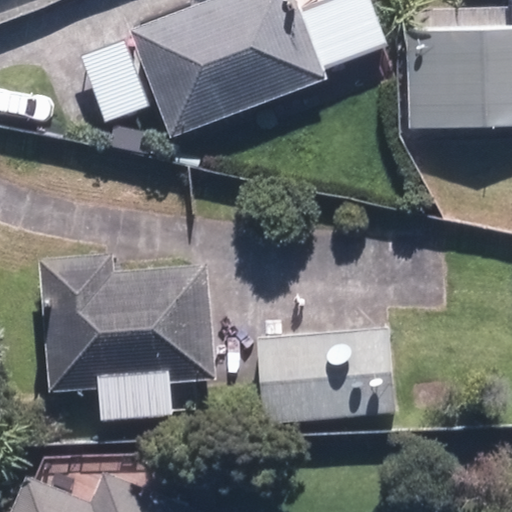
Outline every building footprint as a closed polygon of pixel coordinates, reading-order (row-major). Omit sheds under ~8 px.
[(308,0),(196,0),(146,19),(185,123),(334,68),(330,59),(396,34),(382,0),(323,0),(310,5),(308,0)] [(511,3),(421,5),(423,116),(511,113),(511,3)] [(54,255),(64,381),(117,377),(119,403),(184,398),(182,373),(226,369),(217,253),(124,260),(123,250),(54,255)] [(271,333),(277,412),(405,402),(399,323),(271,333)] [(227,511),(117,464),(103,494),(44,469),(25,511),(227,511)]
